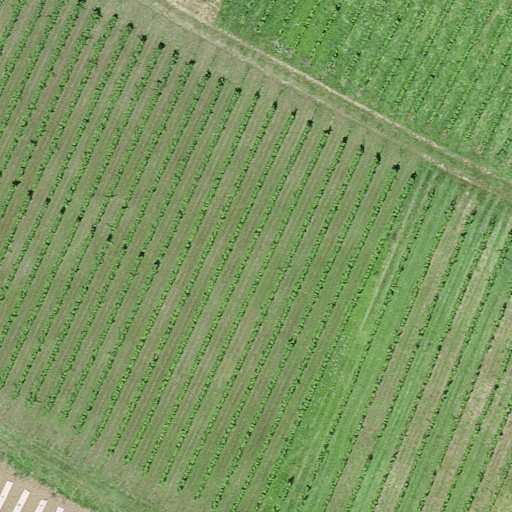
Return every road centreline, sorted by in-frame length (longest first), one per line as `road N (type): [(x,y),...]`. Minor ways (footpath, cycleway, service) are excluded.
road 1 (track): [(143,0),(511,193)]
road 2 (track): [(0,435),(136,511)]
